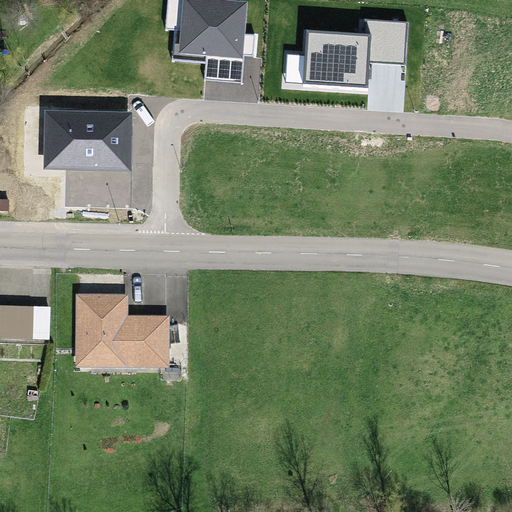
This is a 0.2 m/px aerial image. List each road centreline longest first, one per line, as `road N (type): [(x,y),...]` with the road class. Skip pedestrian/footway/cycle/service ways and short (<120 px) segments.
road 1 (residential): [(511,131),(183,115),(169,130),(165,251)]
road 2 (secondary): [(511,269),(165,251)]
road 3 (secondary): [(165,251),(0,246)]
